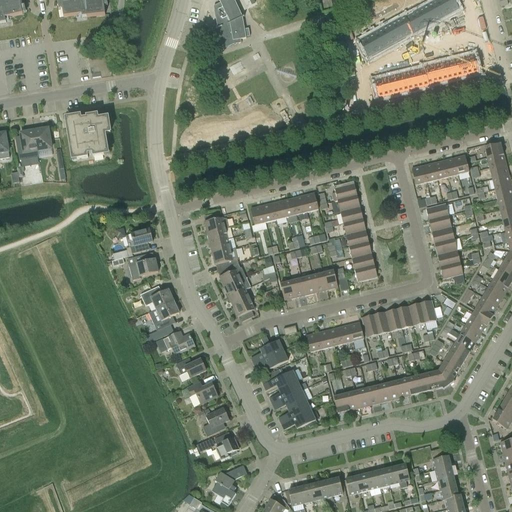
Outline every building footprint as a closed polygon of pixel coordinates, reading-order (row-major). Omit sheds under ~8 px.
[(0,0),(0,24),(6,23),(5,19),(8,18),(11,18),(12,17),(23,15),(22,12),(19,0),(60,0),(62,7),(64,18),(74,17),(76,16),(78,16),(82,15),(82,18),(87,18),(105,16),(103,0),(0,0)] [(218,29),(212,32),(214,42),(215,49),(215,51),(228,48),(234,46),(242,44),(241,40),(246,39),(246,38),(250,37),(249,29),(245,30),(243,18),(234,0),(218,0),(221,4),(214,7),(218,29)] [(441,0),(437,0),(432,3),(440,19),(449,15),(441,0)] [(453,0),(441,0),(449,15),(458,10),(453,0)] [(432,3),(423,8),(431,24),(440,19),(432,3)] [(423,8),(413,12),(422,29),(431,24),(423,8)] [(413,12),(404,17),(412,32),(413,33),(422,29),(413,12)] [(404,16),(395,21),(403,37),(412,32),(404,17),(404,16)] [(395,21),(385,25),(394,42),(403,37),(395,21)] [(385,25),(376,30),(385,46),(394,42),(385,25)] [(376,30),(367,35),(376,51),(385,46),(376,30)] [(367,35),(358,39),(367,56),(376,51),(367,35)] [(112,77),(111,74),(108,56),(89,59),(92,75),(100,74),(101,74),(102,79),(112,77)] [(477,59),(468,61),(472,79),(482,77),(477,59)] [(468,61),(458,64),(462,82),(472,79),(468,61)] [(458,64),(448,66),(452,84),(462,82),(458,64)] [(448,66),(438,69),(442,87),(452,84),(448,66)] [(438,69),(428,71),(428,73),(432,89),(442,87),(438,69)] [(428,73),(418,75),(423,93),(433,91),(432,89),(428,73)] [(418,75),(408,78),(413,96),(423,93),(418,75)] [(408,78),(398,80),(403,98),(413,96),(408,78)] [(398,80),(388,83),(393,101),(403,98),(398,80)] [(388,83),(379,86),(383,103),(393,101),(388,83)] [(105,135),(111,134),(109,123),(105,124),(104,119),(98,120),(97,117),(82,119),(81,117),(70,119),(71,123),(67,124),(72,157),(76,156),(77,160),(104,156),(103,152),(108,151),(105,135)] [(41,128),(34,129),(38,152),(52,150),(48,130),(41,131),(41,128)] [(39,158),(38,152),(34,129),(27,130),(28,133),(21,134),(21,139),(16,140),(20,161),(39,158)] [(0,161),(10,159),(9,153),(6,134),(0,134),(0,161)] [(487,160),(504,155),(501,145),(484,149),(487,160)] [(504,155),(487,160),(490,170),(506,166),(504,155)] [(454,160),(458,176),(469,174),(465,157),(454,160)] [(444,162),(448,179),(458,176),(454,160),(444,162)] [(433,165),(437,182),(448,179),(444,162),(433,165)] [(423,168),(427,184),(437,182),(433,165),(423,168)] [(492,181),(509,176),(506,166),(490,170),(492,181)] [(427,184),(423,168),(412,170),(416,187),(427,184)] [(509,176),(492,181),(495,191),(511,187),(509,176)] [(334,201),(357,195),(354,183),(334,188),(336,194),(332,195),(334,201)] [(497,201),(511,197),(511,189),(511,187),(495,191),(497,201)] [(303,197),(308,214),(318,211),(314,195),(303,197)] [(318,197),(320,204),(326,203),(324,195),(318,197)] [(357,195),(334,201),(334,203),(338,202),(340,212),(360,207),(357,195)] [(293,200),(297,216),(308,214),(303,197),(293,200)] [(511,197),(497,201),(500,212),(511,208),(511,197)] [(282,202),(287,219),(297,216),(293,200),(282,202)] [(272,205),(276,222),(287,219),(282,202),(272,205)] [(328,210),(326,203),(320,204),(321,211),(328,210)] [(261,208),(266,224),(276,222),(272,205),(261,208)] [(429,222),(449,217),(446,205),(426,210),(429,222)] [(360,207),(340,212),(343,224),(363,219),(360,207)] [(266,224),(261,208),(251,210),(255,227),(266,224)] [(503,222),(511,220),(511,208),(500,212),(503,222)] [(206,217),(208,223),(205,224),(207,234),(229,229),(227,220),(222,219),(219,220),(218,214),(206,217)] [(432,234),(451,229),(449,217),(429,222),(432,234)] [(363,219),(343,224),(346,236),(366,231),(363,219)] [(511,220),(503,222),(505,233),(511,231),(511,220)] [(332,226),(326,228),(327,235),(334,233),(332,226)] [(229,229),(207,234),(210,245),(227,241),(225,230),(229,229)] [(435,245),(454,240),(451,229),(432,234),(435,245)] [(129,249),(131,249),(132,255),(146,252),(144,245),(153,243),(150,231),(126,237),(129,249)] [(366,231),(346,236),(349,248),(369,243),(366,231)] [(314,238),(315,245),(326,242),(325,235),(314,238)] [(329,253),(335,251),(334,247),(335,247),(334,240),(329,241),(330,244),(327,245),(329,253)] [(438,257),(457,252),(454,240),(435,245),(438,257)] [(227,241),(210,245),(212,255),(230,251),(227,241)] [(369,243),(349,248),(352,260),(371,255),(369,243)] [(230,251),(212,255),(215,266),(218,265),(220,272),(239,265),(238,261),(239,261),(236,250),(230,251)] [(440,269),(460,264),(457,252),(438,257),(440,269)] [(511,253),(510,254),(500,271),(511,278),(511,253)] [(371,255),(352,260),(355,271),(374,267),(371,255)] [(141,280),(141,278),(158,273),(155,260),(144,263),(143,257),(127,260),(130,272),(133,282),(141,280)] [(273,267),(271,259),(264,261),(266,270),(273,267)] [(491,266),(485,262),(482,267),(488,271),(491,266)] [(460,264),(440,269),(443,281),(463,276),(460,264)] [(239,265),(220,272),(222,278),(220,279),(224,289),(246,279),(242,269),(241,269),(239,266),(239,265)] [(374,267),(355,271),(358,284),(377,279),(374,267)] [(494,281),(509,289),(511,283),(511,278),(500,271),(494,281)] [(323,275),(327,291),(338,289),(334,272),(323,275)] [(264,282),(276,277),(275,274),(269,275),(269,276),(262,277),(264,282)] [(312,277),(316,294),(327,291),(323,275),(312,277)] [(474,281),(480,285),(482,280),(477,276),(474,281)] [(302,280),(306,297),(316,294),(312,277),(302,280)] [(246,279),(224,289),(229,299),(251,289),(246,279)] [(291,283),(295,299),(306,297),(302,280),(291,283)] [(509,289),(494,281),(488,290),(503,299),(509,289)] [(295,299),(291,283),(280,285),(285,302),(295,299)] [(160,292),(168,288),(166,284),(158,288),(160,292)] [(251,289),(229,299),(233,308),(250,301),(245,291),(251,289)] [(156,311),(174,303),(168,291),(157,296),(154,290),(140,296),(146,308),(153,304),(156,311)] [(483,299),(497,308),(503,299),(488,290),(483,299)] [(461,303),(466,306),(469,300),(464,297),(461,303)] [(443,304),(452,308),(455,303),(445,299),(443,304)] [(492,317),(497,308),(483,299),(477,308),(492,317)] [(254,318),(252,312),(254,311),(250,301),(233,308),(238,319),(241,317),(243,323),(254,318)] [(420,305),(425,325),(437,322),(432,302),(420,305)] [(174,303),(156,311),(157,311),(149,315),(152,321),(157,332),(171,326),(168,320),(179,315),(174,303)] [(408,308),(413,327),(425,325),(420,305),(408,308)] [(397,311),(402,330),(413,327),(408,308),(397,311)] [(477,308),(472,318),(486,326),(486,327),(487,327),(493,317),(492,317),(477,308)] [(385,314),(390,333),(402,330),(397,311),(385,314)] [(373,317),(378,336),(390,333),(385,314),(373,317)] [(378,336),(373,317),(361,320),(366,339),(378,336)] [(472,318),(466,327),(481,336),(486,327),(486,326),(472,318)] [(349,327),(353,343),(364,341),(360,324),(349,327)] [(285,337),(297,334),(295,327),(283,330),(285,337)] [(338,329),(342,346),(353,343),(349,327),(338,329)] [(461,336),(475,345),(481,336),(466,327),(461,336)] [(328,332),(332,349),(342,346),(338,329),(328,332)] [(317,335),(321,351),(332,349),(328,332),(317,335)] [(168,351),(172,349),(175,357),(195,348),(189,336),(178,341),(176,335),(163,341),(168,351)] [(321,351),(317,335),(306,337),(311,354),(321,351)] [(461,336),(455,345),(470,354),(475,345),(461,336)] [(261,341),(265,348),(260,351),(262,355),(251,360),(254,366),(283,352),(279,342),(270,346),(267,338),(261,341)] [(438,348),(441,350),(444,345),(437,341),(435,346),(438,348)] [(449,355),(464,363),(470,354),(455,345),(449,355)] [(283,352),(254,366),(256,372),(267,367),(269,371),(288,362),(283,352)] [(453,381),(464,363),(449,355),(439,372),(449,387),(454,382),(453,381)] [(201,361),(189,366),(187,361),(176,366),(179,371),(181,377),(187,374),(190,380),(206,372),(201,361)] [(275,380),(263,386),(266,392),(277,387),(279,391),(297,382),(293,372),(285,376),(275,380)] [(449,387),(439,372),(418,377),(422,394),(442,389),(443,391),(449,387)] [(408,380),(412,397),(422,394),(418,377),(408,380)] [(412,397),(408,380),(397,383),(401,399),(412,397)] [(297,382),(279,391),(280,395),(269,400),(272,406),(302,392),(297,382)] [(212,385),(203,390),(200,383),(187,389),(191,397),(196,395),(201,406),(218,398),(212,385)] [(387,385),(391,402),(401,399),(397,383),(387,385)] [(391,402),(387,385),(376,388),(380,404),(391,402)] [(366,390),(370,407),(380,404),(376,388),(366,390)] [(370,407),(366,390),(355,393),(359,410),(370,407)] [(288,410),(306,402),(302,392),(272,406),(275,412),(286,407),(288,410)] [(345,396),(349,412),(359,410),(355,393),(345,396)] [(349,412),(345,396),(334,398),(338,415),(349,412)] [(306,402),(288,410),(289,414),(278,419),(281,425),(311,412),(306,402)] [(511,407),(504,403),(498,412),(511,420),(511,407)] [(195,416),(202,413),(199,407),(193,410),(195,416)] [(206,418),(210,426),(203,429),(207,438),(219,433),(217,427),(229,422),(223,410),(206,418)] [(317,425),(316,422),(319,420),(315,413),(312,414),(311,412),(281,425),(284,431),(295,426),(297,430),(308,425),(310,429),(317,425)] [(511,422),(511,420),(498,412),(492,422),(507,431),(511,422)] [(232,440),(231,439),(229,434),(214,440),(218,449),(216,451),(221,463),(236,456),(235,453),(239,451),(234,439),(232,440)] [(503,455),(511,452),(511,440),(500,444),(503,455)] [(203,444),(196,446),(199,454),(206,451),(203,444)] [(433,459),(445,456),(443,449),(431,452),(433,459)] [(511,452),(503,455),(505,465),(511,463),(511,452)] [(435,472),(451,468),(448,457),(432,461),(435,472)] [(408,488),(406,483),(410,482),(410,481),(406,466),(395,468),(399,484),(401,490),(408,488)] [(243,467),(224,476),(221,474),(215,483),(217,484),(212,493),(218,497),(214,502),(220,506),(221,503),(228,508),(236,495),(233,494),(236,490),(232,487),(233,486),(231,485),(232,482),(247,475),(243,467)] [(386,471),(390,487),(399,484),(395,468),(386,471)] [(451,468),(435,472),(437,482),(453,478),(451,468)] [(376,473),(380,489),(390,487),(386,471),(376,473)] [(366,476),(370,492),(380,489),(376,473),(366,476)] [(356,478),(360,494),(370,492),(366,476),(356,478)] [(360,494),(356,478),(345,481),(349,497),(360,494)] [(453,478),(437,482),(440,492),(456,488),(453,478)] [(329,482),(333,498),(343,495),(339,479),(329,482)] [(319,484),(323,500),(333,498),(329,482),(319,484)] [(313,503),(321,501),(323,500),(319,484),(309,487),(313,503)] [(299,489),(303,505),(313,503),(309,487),(299,489)] [(456,488),(440,492),(442,502),(461,497),(461,496),(458,497),(456,488)] [(288,505),(292,504),(293,508),(303,505),(299,489),(289,492),(285,493),(288,505)] [(275,496),(272,501),(271,501),(265,511),(283,511),(285,510),(288,511),(291,510),(285,503),(275,496)] [(461,497),(442,502),(443,502),(445,501),(447,511),(463,507),(461,497)] [(211,511),(202,506),(203,505),(194,500),(190,507),(197,511),(195,511),(211,511)]
